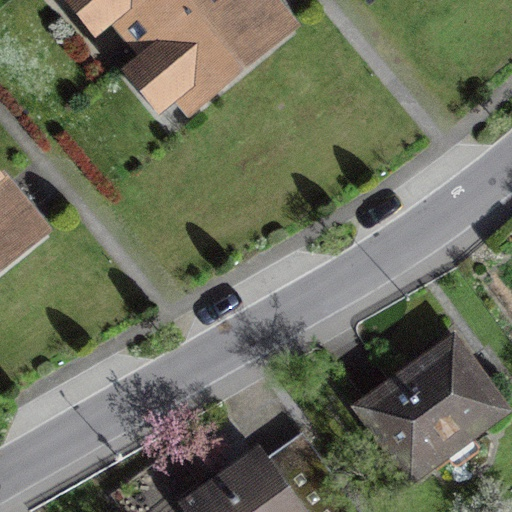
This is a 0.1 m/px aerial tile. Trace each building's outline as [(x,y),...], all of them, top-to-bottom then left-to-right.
[(102,0),(191,104),(284,25),(262,0),(102,0)] [(0,262),(40,230),(0,181),(0,262)] [(452,342),(362,407),(412,475),(501,410),(452,342)] [(267,463),(303,511),(355,511),(302,438),(267,463)] [(303,511),(267,463),(261,454),(190,505),(182,495),(200,482),(173,448),(126,482),(118,511),(119,511),(303,511)]
